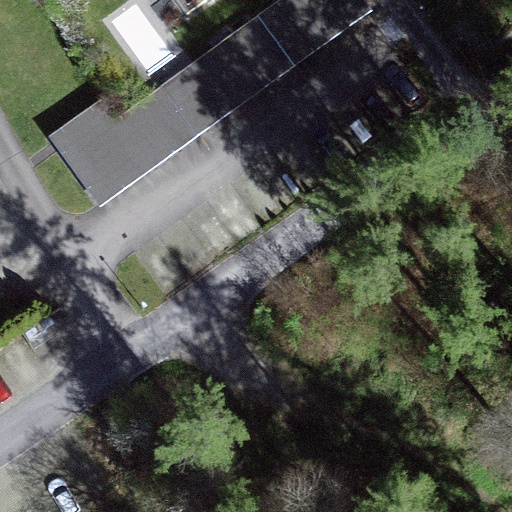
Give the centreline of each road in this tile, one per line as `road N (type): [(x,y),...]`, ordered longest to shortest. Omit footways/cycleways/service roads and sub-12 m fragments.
road 1 (residential): [(134,354),(474,119)]
road 2 (track): [(187,317),(501,511)]
road 3 (residential): [(0,133),(134,354)]
road 4 (residential): [(0,443),(134,354)]
road 5 (residential): [(474,119),(389,0)]
